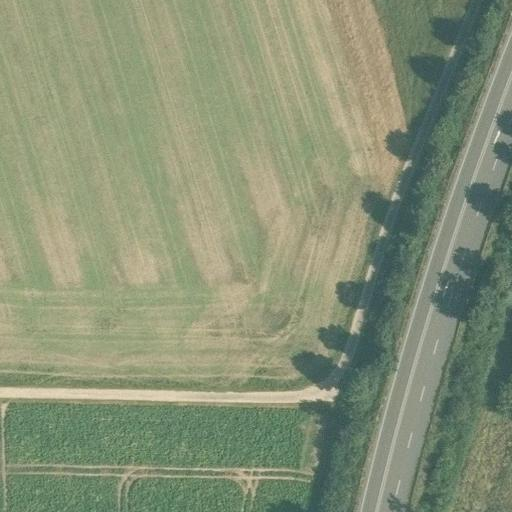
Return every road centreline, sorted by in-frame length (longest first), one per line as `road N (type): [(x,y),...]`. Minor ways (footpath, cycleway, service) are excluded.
road 1 (track): [(0,401),(287,401),(333,391),(478,0)]
road 2 (trunk): [(383,511),(444,278),(511,92)]
road 3 (track): [(450,511),(511,314)]
